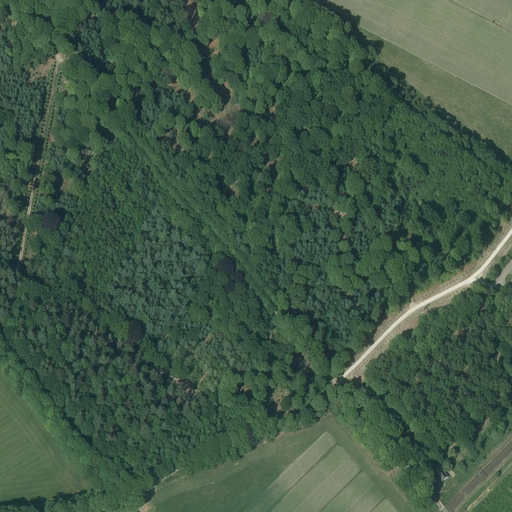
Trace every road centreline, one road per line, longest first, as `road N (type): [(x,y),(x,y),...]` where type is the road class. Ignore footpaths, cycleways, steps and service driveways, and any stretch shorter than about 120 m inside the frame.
road 1 (track): [(6,0),(334,384)]
road 2 (track): [(254,0),(319,36),(511,189)]
road 3 (track): [(0,269),(228,410),(277,423)]
road 4 (track): [(69,0),(14,278)]
road 5 (track): [(258,428),(141,488),(68,511)]
road 6 (track): [(334,384),(416,477)]
